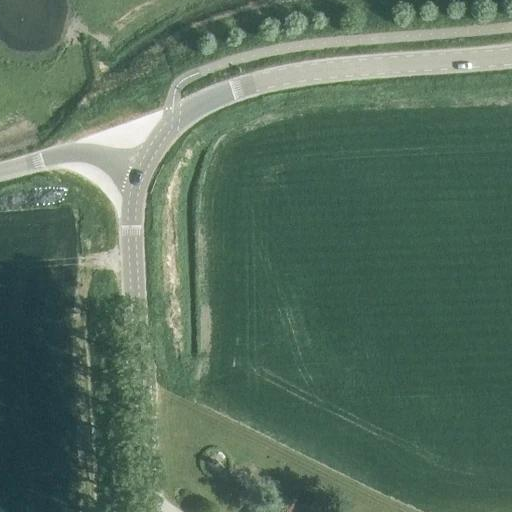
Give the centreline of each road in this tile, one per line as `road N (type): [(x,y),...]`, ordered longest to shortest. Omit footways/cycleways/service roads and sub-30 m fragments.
road 1 (unclassified): [(170,128),(202,101),(290,74),(511,56)]
road 2 (unclassified): [(140,511),(134,197)]
